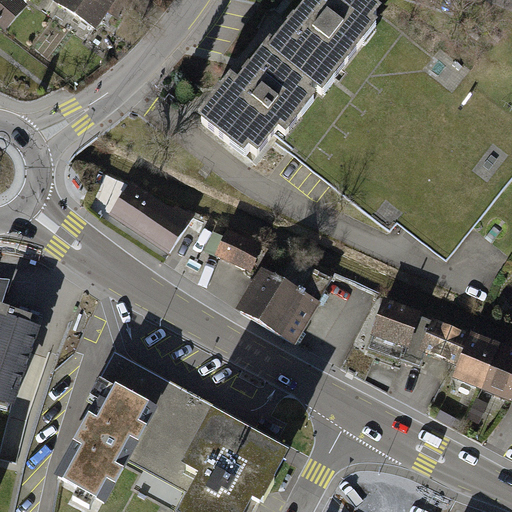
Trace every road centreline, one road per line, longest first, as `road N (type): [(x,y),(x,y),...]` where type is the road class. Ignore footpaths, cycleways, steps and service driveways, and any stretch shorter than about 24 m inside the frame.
road 1 (tertiary): [(353,407),(132,282),(28,204)]
road 2 (residential): [(193,0),(125,78),(30,143)]
road 3 (tertiary): [(511,492),(353,407)]
